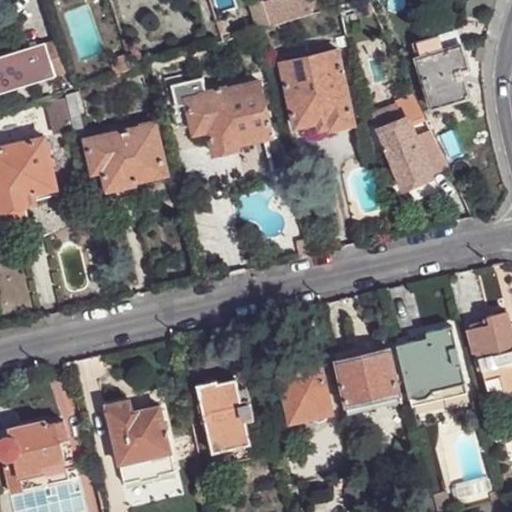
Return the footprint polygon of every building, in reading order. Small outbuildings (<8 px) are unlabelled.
[(198,0),(206,24),(216,21),(209,0),(198,0)] [(257,30),(270,26),(263,4),(262,0),(261,0),(249,4),(257,30)] [(307,0),(275,0),(263,4),(270,26),(281,23),(291,19),(299,17),(312,13),(307,0)] [(495,0),(466,0),(462,18),(494,8),(495,0)] [(316,20),(314,12),(312,13),(299,17),(291,19),(294,27),(316,20)] [(217,21),(221,34),(229,31),(225,18),(217,21)] [(412,43),(432,108),(470,95),(462,69),(469,66),(462,44),(443,50),(438,35),(412,43)] [(44,42),(0,55),(0,92),(54,76),(44,42)] [(212,58),(208,45),(184,53),(188,65),(212,58)] [(281,63),(296,126),(327,119),(329,128),(354,123),(337,50),(281,63)] [(114,74),(131,69),(126,55),(110,60),(114,74)] [(142,77),(139,66),(131,69),(114,74),(105,77),(108,87),(142,77)] [(171,125),(190,120),(185,99),(179,74),(160,79),(171,125)] [(185,99),(190,120),(195,138),(209,134),(214,154),(238,149),(237,143),(252,140),(252,141),(267,138),(267,136),(271,135),(258,82),(224,91),(223,88),(200,93),(200,96),(185,99)] [(84,91),(73,93),(80,116),(90,113),(84,91)] [(73,93),(65,95),(70,114),(74,133),(75,139),(81,137),(83,134),(80,116),(73,93)] [(413,125),(426,120),(413,93),(395,100),(396,102),(403,120),(409,117),(413,125)] [(380,129),(403,120),(396,102),(373,112),(380,129)] [(74,133),(70,114),(58,117),(62,137),(74,133)] [(432,174),(413,125),(409,117),(403,120),(380,129),(403,186),(432,174)] [(108,189),(135,182),(135,180),(165,173),(152,119),(137,123),(138,128),(85,139),(93,172),(104,169),(108,189)] [(4,210),(25,204),(27,204),(24,194),(55,187),(43,137),(0,147),(0,206),(1,210),(4,210)] [(138,195),(135,182),(108,189),(110,201),(138,195)] [(27,218),(25,204),(4,210),(6,222),(27,218)] [(490,389),(498,387),(504,386),(505,389),(506,391),(508,392),(510,393),(511,393),(511,327),(508,311),(489,316),(491,323),(470,328),(476,351),(479,351),(487,380),(490,389)] [(399,345),(411,398),(419,399),(427,397),(432,393),(434,392),(434,390),(466,382),(453,326),(427,332),(429,338),(399,345)] [(356,349),(357,355),(371,352),(369,346),(356,349)] [(347,405),(400,393),(390,347),(371,352),(357,355),(337,360),(347,405)] [(335,353),(337,360),(357,355),(356,349),(335,353)] [(280,372),(291,419),(291,421),(309,417),(311,419),(313,421),(317,422),(320,422),(323,422),(326,420),(328,418),(329,416),(330,414),(330,412),(332,412),(321,363),(319,363),(318,362),(316,360),(314,359),(312,358),(308,358),(305,359),(302,361),(300,363),(299,366),(298,368),(280,372)] [(233,448),(250,444),(252,444),(247,421),(254,419),(249,398),(242,400),(237,378),(219,382),(218,379),(197,384),(213,452),(233,448)] [(411,398),(413,406),(469,392),(466,382),(434,390),(434,392),(432,393),(427,397),(419,399),(411,398)] [(504,386),(498,387),(499,394),(500,397),(501,399),(506,404),(510,407),(511,407),(511,393),(510,393),(508,392),(506,391),(505,389),(504,386)] [(402,401),(400,393),(347,405),(349,413),(402,401)] [(120,463),(172,452),(161,406),(133,412),(129,399),(107,404),(120,463)] [(271,424),(275,442),(295,438),(291,421),(291,419),(271,424)] [(0,454),(1,455),(2,456),(4,456),(12,491),(23,489),(20,477),(45,471),(44,466),(65,462),(61,441),(68,439),(68,438),(73,437),(70,422),(64,424),(63,421),(46,425),(44,420),(8,428),(10,436),(8,436),(7,436),(5,436),(4,436),(2,437),(1,438),(0,438),(0,454)] [(8,436),(10,436),(8,428),(1,430),(0,430),(0,438),(1,438),(2,437),(4,436),(5,436),(7,436),(8,436)] [(253,457),(250,444),(233,448),(236,461),(253,457)] [(120,463),(125,483),(176,471),(172,452),(120,463)] [(503,490),(491,493),(493,500),(506,497),(503,490)] [(453,511),(448,491),(434,494),(436,503),(438,511),(453,511)] [(365,497),(368,510),(375,508),(372,495),(365,497)] [(358,511),(368,510),(365,497),(355,500),(358,511)]
